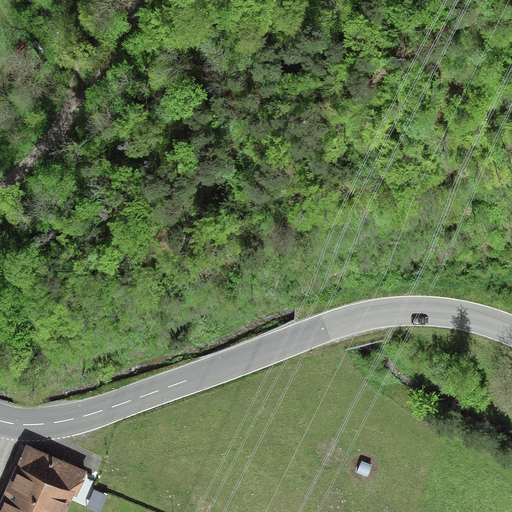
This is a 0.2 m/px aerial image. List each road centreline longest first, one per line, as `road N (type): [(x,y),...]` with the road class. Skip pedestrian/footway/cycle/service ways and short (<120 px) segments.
road 1 (tertiary): [(511,329),(428,310),(374,315),(75,417),(0,420)]
road 2 (track): [(132,16),(75,113),(0,191)]
